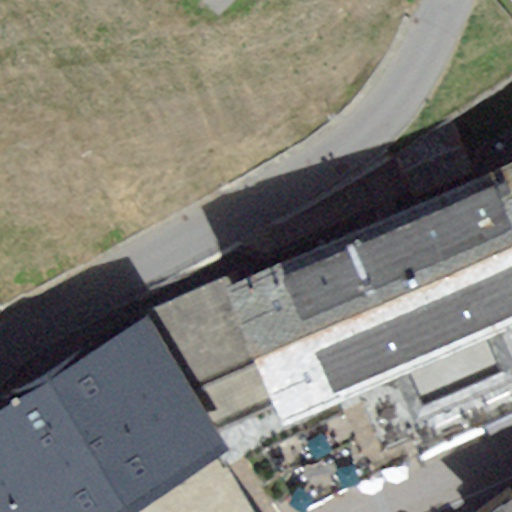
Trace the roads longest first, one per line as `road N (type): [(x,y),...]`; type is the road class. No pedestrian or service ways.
road 1 (residential): [(0,357),(51,310),(323,164),(387,109),(448,0)]
road 2 (residential): [(511,436),(357,511)]
